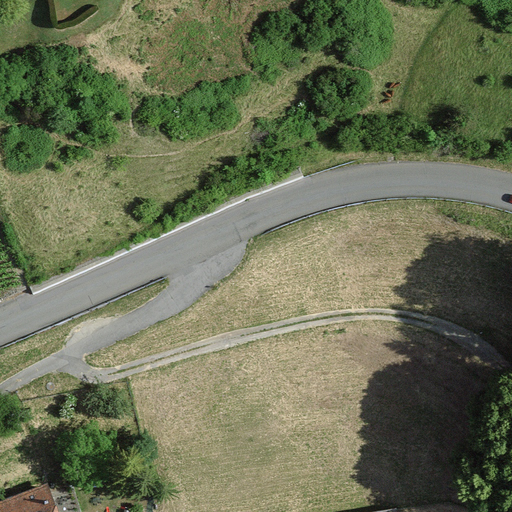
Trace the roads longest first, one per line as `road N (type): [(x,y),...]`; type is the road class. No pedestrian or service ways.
road 1 (tertiary): [(0,323),(241,218),(344,184),(439,176),(511,189)]
road 2 (track): [(511,373),(460,331),(397,313),(280,323),(102,378),(81,375),(64,357)]
